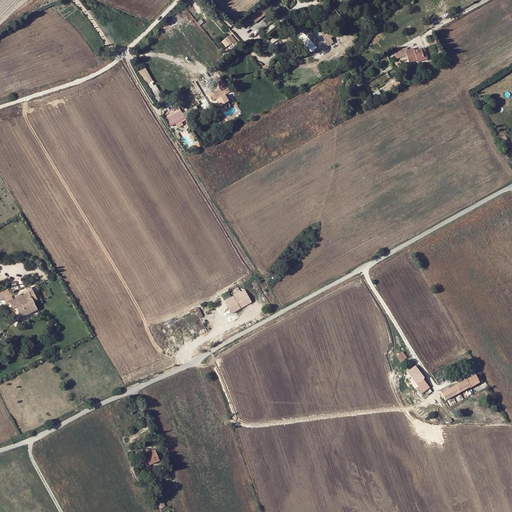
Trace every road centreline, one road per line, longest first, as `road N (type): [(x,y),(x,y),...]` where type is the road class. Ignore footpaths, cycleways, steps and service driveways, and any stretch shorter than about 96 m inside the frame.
road 1 (unclassified): [(29,439),(190,364),(511,188)]
road 2 (unclassified): [(0,107),(83,79),(178,0)]
